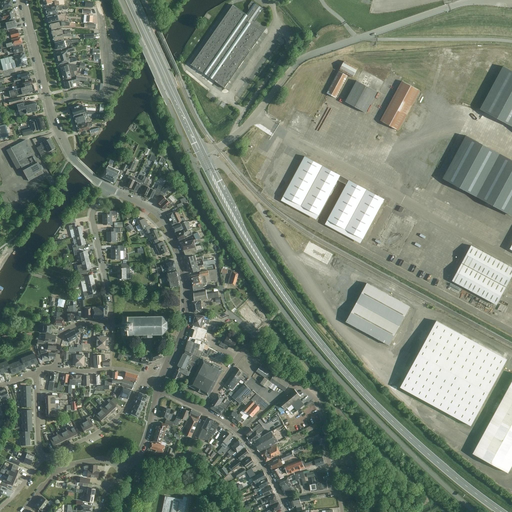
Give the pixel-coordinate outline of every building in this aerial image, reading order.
[(0,10),(12,7),(10,0),(2,2),(0,4),(0,10)] [(265,8),(254,0),(253,0),(249,5),(250,10),(248,13),(236,5),(194,65),(223,86),(263,30),(252,23),(255,19),(257,20),(265,8)] [(59,5),(55,6),(55,7),(45,9),(47,16),(58,14),(58,12),(62,11),(61,9),(62,8),(62,7),(59,7),(59,5)] [(0,14),(0,15),(1,18),(1,20),(6,19),(7,22),(15,20),(13,9),(5,11),(5,13),(0,14)] [(7,28),(0,30),(0,33),(1,33),(8,31),(7,29),(16,27),(17,25),(17,24),(15,23),(15,22),(15,23),(14,21),(5,23),(5,22),(0,23),(0,27),(6,26),(7,28)] [(8,31),(1,33),(2,36),(4,35),(4,36),(9,35),(10,39),(19,37),(19,36),(20,35),(19,33),(18,33),(18,30),(8,32),(8,31)] [(73,35),(71,35),(62,35),(53,37),(52,37),(54,43),(64,40),(63,37),(67,37),(73,37),(73,35)] [(1,49),(5,48),(20,44),(19,43),(20,42),(20,41),(20,39),(19,38),(11,40),(11,43),(0,45),(1,49)] [(78,43),(78,40),(74,40),(65,41),(55,43),(55,45),(55,47),(55,49),(56,50),(66,47),(66,43),(70,43),(78,43)] [(22,47),(21,45),(3,50),(4,53),(7,52),(13,51),(14,54),(23,51),(23,50),(23,49),(23,46),(22,47)] [(58,60),(68,57),(67,53),(75,51),(74,48),(66,50),(67,51),(57,54),(58,60)] [(25,58),(24,53),(14,56),(8,58),(8,56),(4,57),(4,59),(0,60),(1,62),(0,62),(0,64),(2,65),(3,71),(17,67),(17,68),(27,65),(26,60),(26,58),(25,58)] [(357,68),(344,61),(339,70),(353,77),(357,68)] [(72,65),(70,64),(66,65),(66,66),(60,67),(63,80),(75,77),(72,65)] [(480,110),(511,126),(511,71),(504,66),(480,110)] [(339,71),(327,93),(336,97),(348,75),(339,71)] [(22,79),(22,80),(30,78),(30,76),(29,75),(30,75),(30,73),(29,73),(29,72),(20,75),(21,77),(13,79),(14,83),(21,81),(21,79),(22,79)] [(30,79),(22,81),(23,84),(16,86),(17,89),(23,87),(32,85),(32,83),(32,82),(32,80),(31,80),(30,79)] [(79,83),(78,80),(76,80),(64,82),(66,90),(74,88),(73,82),(74,82),(75,84),(79,83)] [(378,92),(357,80),(345,102),(366,113),(378,92)] [(420,91),(402,81),(380,121),(398,130),(420,91)] [(11,98),(35,91),(33,85),(32,85),(23,87),(17,89),(9,91),(11,98)] [(21,103),(17,104),(20,115),(27,114),(38,111),(38,110),(39,109),(39,107),(37,107),(36,102),(25,105),(24,102),(21,103)] [(84,108),(83,105),(71,109),(72,112),(72,113),(73,114),(73,115),(74,116),(85,112),(85,114),(95,114),(95,111),(95,108),(86,107),(84,108)] [(85,123),(83,115),(73,118),(76,126),(85,123)] [(42,118),(30,121),(33,132),(39,130),(39,131),(45,129),(42,118)] [(88,123),(77,127),(79,133),(89,129),(90,129),(88,126),(92,125),(92,123),(88,123)] [(9,137),(5,124),(0,125),(0,135),(1,139),(9,137)] [(443,179),(511,215),(511,212),(511,160),(466,136),(443,179)] [(55,149),(49,139),(44,142),(40,144),(41,146),(36,148),(41,156),(45,154),(42,148),(46,146),(49,152),(55,149)] [(44,173),(38,163),(25,140),(6,150),(16,169),(17,169),(16,168),(21,166),(23,171),(27,178),(29,181),(44,173)] [(305,156),(283,196),(319,215),(338,180),(341,176),(305,156)] [(109,180),(115,168),(109,166),(108,169),(107,169),(103,177),(109,180)] [(115,183),(119,174),(121,171),(115,168),(109,180),(111,181),(111,183),(113,184),(115,183)] [(145,183),(147,179),(147,178),(142,175),(141,179),(143,180),(142,181),(138,179),(132,191),(137,193),(139,187),(142,189),(145,183)] [(132,177),(129,176),(124,187),(132,191),(138,179),(132,176),(132,177)] [(346,184),(327,220),(363,239),(385,199),(341,176),(338,180),(346,184)] [(147,198),(152,189),(149,187),(149,186),(147,185),(150,180),(147,179),(145,183),(142,189),(145,190),(143,194),(146,195),(145,197),(147,198)] [(158,196),(162,191),(155,188),(154,190),(152,189),(147,198),(149,199),(150,197),(153,199),(155,195),(158,196)] [(160,207),(167,200),(165,197),(166,196),(162,191),(158,196),(161,199),(158,202),(160,204),(158,205),(160,207)] [(170,209),(175,205),(169,198),(167,200),(160,207),(162,209),(163,207),(165,210),(168,207),(170,209)] [(118,215),(117,211),(109,211),(109,215),(103,215),(104,225),(112,225),(112,215),(118,215)] [(183,212),(179,214),(177,211),(168,215),(172,225),(178,223),(178,224),(185,221),(184,219),(181,220),(180,217),(184,215),(183,212)] [(141,234),(151,229),(149,226),(149,227),(145,219),(138,222),(142,230),(139,231),(141,234)] [(191,229),(188,222),(186,222),(181,224),(181,223),(173,227),(176,233),(184,229),(184,231),(187,230),(187,231),(191,229)] [(75,237),(83,235),(81,227),(77,228),(76,224),(69,226),(70,230),(74,229),(75,237)] [(126,228),(130,232),(134,229),(130,224),(126,228)] [(107,232),(108,242),(116,242),(116,233),(121,233),(121,229),(113,229),(113,232),(107,232)] [(153,241),(158,239),(160,238),(156,230),(152,232),(151,229),(141,234),(142,237),(149,233),(153,241)] [(192,234),(191,231),(186,233),(185,231),(177,235),(179,240),(180,241),(184,239),(185,239),(186,238),(187,237),(187,236),(192,234)] [(83,244),(85,244),(83,235),(75,237),(73,238),(74,245),(72,245),(73,250),(83,248),(83,244)] [(158,239),(153,241),(151,242),(154,247),(156,246),(160,255),(168,252),(164,242),(160,244),(158,239)] [(328,265),(334,253),(305,239),(299,251),(328,265)] [(196,247),(195,243),(197,243),(197,242),(204,242),(204,240),(192,240),(188,241),(181,243),(187,257),(189,256),(198,254),(198,253),(204,252),(202,246),(196,247)] [(112,250),(112,260),(121,259),(124,259),(123,255),(121,255),(121,250),(125,250),(125,246),(117,246),(117,250),(112,250)] [(511,267),(472,246),(464,260),(452,281),(497,305),(511,275),(511,267)] [(81,261),(89,259),(87,251),(84,251),(83,248),(73,250),(74,255),(79,254),(81,261)] [(79,274),(87,272),(86,269),(91,268),(89,259),(81,261),(83,269),(78,270),(79,274)] [(203,262),(208,260),(208,259),(204,259),(188,263),(190,268),(203,265),(204,265),(203,262)] [(177,269),(175,261),(164,265),(163,262),(155,264),(157,268),(159,268),(159,269),(163,268),(163,267),(164,266),(166,272),(177,269)] [(118,269),(119,279),(127,279),(126,269),(130,269),(130,264),(122,264),(122,269),(118,269)] [(203,265),(190,268),(191,273),(201,271),(201,268),(204,267),(203,265)] [(181,286),(179,278),(177,271),(167,273),(168,277),(160,279),(161,284),(170,282),(171,288),(181,286)] [(193,286),(197,285),(206,283),(210,282),(208,271),(200,273),(200,275),(192,277),(193,286)] [(239,273),(232,271),(228,284),(235,286),(239,273)] [(86,286),(94,284),(92,275),(88,276),(87,272),(79,274),(80,281),(85,280),(86,286)] [(206,283),(197,285),(193,286),(194,291),(206,289),(205,286),(207,285),(211,284),(210,282),(206,283)] [(78,301),(84,299),(93,297),(92,294),(97,293),(94,284),(86,286),(87,291),(83,292),(84,296),(77,297),(78,301)] [(347,322),(390,345),(410,307),(368,284),(347,322)] [(219,292),(207,294),(206,290),(194,292),(195,301),(212,299),(219,297),(219,292)] [(194,313),(203,312),(201,301),(192,302),(194,313)] [(246,305),(238,312),(246,322),(248,321),(255,329),(261,323),(246,305)] [(107,319),(107,306),(100,306),(98,306),(98,307),(98,318),(100,318),(100,319),(107,319)] [(85,319),(98,318),(98,307),(85,307),(85,319)] [(53,325),(64,326),(65,318),(62,318),(62,313),(57,312),(57,317),(54,317),(53,325)] [(207,331),(208,329),(210,318),(204,317),(205,316),(195,315),(193,324),(195,325),(197,326),(207,331)] [(168,322),(163,316),(153,317),(153,316),(151,316),(152,317),(145,317),(145,316),(144,316),(144,317),(129,317),(129,322),(127,322),(127,329),(129,329),(129,335),(144,335),(144,337),(153,337),(153,335),(164,334),(168,329),(168,322)] [(507,360),(437,321),(401,387),(471,426),(507,360)] [(207,331),(197,326),(195,325),(190,341),(189,341),(185,350),(186,351),(193,354),(199,358),(206,344),(203,343),(207,331)] [(77,336),(80,334),(78,329),(74,331),(65,335),(69,342),(77,338),(77,337),(77,336)] [(237,342),(227,337),(225,341),(223,340),(219,346),(225,349),(227,345),(233,349),(237,342)] [(163,357),(160,351),(152,355),(152,362),(163,357)] [(192,373),(199,358),(193,354),(186,351),(185,354),(184,354),(178,366),(180,367),(192,373)] [(28,356),(31,365),(36,363),(36,364),(38,364),(34,352),(30,353),(31,355),(28,356)] [(32,366),(31,365),(28,356),(27,355),(24,356),(25,357),(21,359),(25,368),(29,366),(29,367),(32,366)] [(102,368),(102,367),(110,367),(109,361),(105,361),(105,355),(101,355),(93,356),(94,368),(102,368)] [(134,355),(132,361),(142,364),(149,364),(148,357),(140,357),(134,355)] [(26,370),(25,368),(21,359),(18,360),(19,361),(15,363),(19,372),(23,370),(23,371),(26,370)] [(223,370),(203,359),(189,386),(197,390),(196,391),(201,393),(202,393),(209,397),(223,370)] [(11,371),(8,365),(6,360),(3,361),(4,362),(0,364),(4,373),(8,371),(9,372),(11,371)] [(19,372),(15,363),(15,361),(11,362),(12,364),(8,365),(11,371),(12,374),(16,372),(17,373),(19,373),(19,372)] [(265,377),(270,372),(260,366),(256,371),(265,377)] [(190,377),(192,373),(180,367),(179,371),(177,370),(173,378),(179,381),(183,373),(190,377)] [(233,374),(241,380),(244,375),(248,378),(249,376),(237,368),(233,374)] [(57,382),(59,373),(51,372),(48,390),(56,391),(56,388),(53,387),(54,382),(57,382)] [(135,382),(138,376),(126,372),(124,380),(135,382)] [(285,391),(289,385),(270,372),(265,377),(285,391)] [(233,391),(238,383),(241,380),(233,374),(225,386),(233,391)] [(100,379),(99,375),(93,375),(93,384),(100,384),(107,384),(107,379),(100,379)] [(83,381),(81,381),(81,376),(76,376),(75,383),(75,385),(78,385),(78,388),(83,388),(83,382),(83,381)] [(274,391),(277,386),(265,378),(261,384),(268,389),(269,387),(274,391)] [(122,380),(112,379),(109,379),(108,385),(112,385),(112,383),(119,384),(119,382),(122,382),(121,385),(132,389),(135,382),(124,380),(123,379),(122,380)] [(511,466),(511,382),(473,454),(508,473),(511,466)] [(252,391),(245,385),(233,397),(240,403),(242,402),(247,406),(243,410),(247,414),(247,413),(253,417),(260,408),(263,411),(269,405),(253,390),(252,391)] [(122,389),(121,389),(116,386),(115,389),(129,395),(130,393),(131,391),(131,390),(123,387),(122,389)] [(128,397),(129,395),(115,389),(114,391),(119,393),(120,393),(119,396),(127,399),(127,398),(128,397)] [(294,389),(279,402),(285,410),(287,408),(290,412),(294,408),(297,411),(305,405),(299,398),(300,397),(301,397),(294,389)] [(137,399),(144,402),(146,397),(146,395),(139,393),(137,399)] [(224,399),(224,398),(218,394),(214,400),(221,404),(222,401),(225,403),(227,400),(225,398),(224,399)] [(113,412),(117,408),(109,399),(107,400),(109,403),(107,405),(113,412)] [(142,407),(144,402),(137,399),(134,404),(142,407)] [(228,406),(230,402),(227,400),(225,403),(222,401),(221,404),(214,400),(209,408),(215,411),(220,404),(223,406),(224,404),(228,406)] [(103,404),(102,405),(101,406),(110,415),(113,412),(107,405),(105,407),(103,404)] [(140,412),(142,407),(134,404),(132,409),(140,412)] [(226,408),(228,406),(224,404),(223,406),(220,404),(215,411),(221,415),(226,409),(225,409),(226,408)] [(106,419),(110,415),(101,406),(99,408),(101,410),(99,412),(106,419)] [(171,409),(164,407),(161,417),(168,419),(171,409)] [(138,417),(140,412),(132,409),(130,414),(138,417)] [(175,420),(175,421),(179,423),(180,422),(181,422),(182,419),(186,420),(190,412),(184,409),(181,416),(178,414),(175,420)] [(197,425),(202,414),(192,410),(190,416),(191,416),(189,421),(197,425)] [(240,413),(238,415),(234,411),(228,417),(237,425),(242,419),(241,418),(243,416),(240,413)] [(106,419),(99,412),(97,414),(95,412),(93,413),(102,422),(106,419)] [(3,418),(8,422),(11,418),(6,414),(3,418)] [(89,430),(94,428),(88,417),(86,418),(87,421),(85,422),(89,430)] [(202,428),(198,438),(204,441),(205,439),(209,441),(211,438),(212,438),(213,438),(214,436),(214,435),(213,435),(218,427),(220,424),(214,420),(208,417),(206,421),(202,428)] [(197,425),(189,421),(187,420),(181,433),(192,437),(197,425)] [(89,430),(85,422),(82,423),(81,421),(78,422),(84,433),(89,430)] [(168,429),(169,425),(162,423),(161,426),(158,425),(156,431),(165,434),(169,435),(170,432),(166,431),(166,428),(168,429)] [(261,427),(259,424),(252,430),(250,428),(245,432),(245,433),(245,434),(247,435),(248,437),(249,435),(250,436),(258,429),(261,427)] [(67,427),(73,438),(78,436),(74,427),(71,429),(70,426),(67,427)] [(248,437),(247,438),(252,443),(261,437),(258,434),(261,432),(262,431),(264,429),(262,426),(256,431),(248,437)] [(68,441),(73,438),(67,427),(65,428),(67,431),(64,432),(68,441)] [(68,441),(64,432),(61,433),(60,431),(58,432),(63,443),(68,441)] [(164,436),(165,434),(156,431),(154,437),(170,441),(171,438),(164,436)] [(259,452),(260,452),(265,449),(278,441),(271,431),(263,436),(252,443),(259,452)] [(59,445),(63,443),(58,432),(56,433),(57,435),(54,436),(59,445)] [(225,449),(227,446),(230,444),(227,442),(232,436),(227,432),(221,439),(224,442),(221,445),(225,449)] [(59,445),(54,436),(52,438),(51,435),(48,436),(54,447),(59,445)] [(230,454),(241,444),(238,440),(235,443),(233,444),(232,446),(234,448),(233,449),(233,448),(228,452),(230,454)] [(156,452),(163,454),(166,446),(156,443),(156,444),(153,443),(151,449),(157,450),(156,452)] [(241,450),(245,447),(241,444),(230,454),(226,457),(228,459),(236,452),(235,452),(236,451),(238,453),(241,450)] [(266,462),(272,459),(272,458),(279,455),(279,456),(281,455),(281,456),(286,453),(284,450),(279,452),(276,445),(271,447),(272,449),(267,451),(267,450),(261,453),(261,454),(262,455),(262,456),(263,457),(264,457),(266,462)] [(241,460),(249,453),(246,449),(235,457),(236,459),(237,459),(238,459),(239,458),(241,460)] [(281,462),(294,456),(292,451),(281,456),(281,457),(268,463),(272,470),(283,465),(281,462)] [(30,465),(32,460),(18,455),(17,457),(24,460),(23,462),(30,465)] [(246,466),(247,468),(254,462),(251,457),(244,463),(243,462),(241,463),(243,466),(245,466),(246,466)] [(288,474),(313,464),(315,465),(316,464),(317,466),(319,465),(325,464),(323,458),(305,463),(302,460),(285,467),(287,472),(288,474)] [(239,460),(231,466),(234,469),(241,463),(239,460)] [(98,465),(90,465),(90,466),(86,465),(84,466),(84,470),(88,470),(87,478),(92,478),(92,477),(97,478),(98,472),(97,472),(98,465)] [(340,467),(342,477),(363,473),(362,466),(347,468),(346,466),(340,467)] [(224,467),(220,470),(225,476),(229,473),(224,467)] [(282,474),(287,472),(285,467),(282,468),(282,467),(273,471),(278,480),(284,477),(282,474)] [(7,471),(19,476),(21,471),(12,468),(11,470),(8,469),(7,471)] [(236,478),(240,476),(246,471),(244,468),(234,475),(236,478)] [(247,472),(250,478),(255,475),(252,468),(247,472)] [(17,481),(19,476),(7,471),(6,474),(9,475),(8,477),(17,481)] [(252,486),(257,483),(267,478),(263,472),(252,479),(254,482),(254,483),(250,484),(251,486),(252,486)] [(302,480),(306,479),(304,472),(294,475),(296,480),(302,478),(302,480)] [(324,481),(323,480),(323,477),(326,476),(325,472),(320,473),(322,490),(328,489),(327,481),(324,481)] [(290,482),(289,479),(291,478),(290,476),(279,481),(281,487),(290,482)] [(14,486),(17,481),(8,477),(7,480),(4,479),(3,481),(14,486)] [(256,489),(254,490),(256,493),(258,492),(262,491),(265,489),(264,487),(270,483),(267,478),(257,483),(259,488),(256,489)] [(294,483),(296,482),(295,480),(290,482),(281,487),(283,491),(293,487),(292,486),(291,484),(293,483),(294,483)] [(287,496),(298,491),(295,485),(293,486),(292,486),(293,487),(283,491),(285,495),(287,496)] [(263,494),(256,497),(254,498),(255,501),(257,500),(257,501),(261,499),(265,498),(265,496),(274,492),(271,486),(265,489),(262,491),(263,494)] [(94,496),(95,489),(88,488),(87,493),(84,492),(84,494),(94,496)] [(93,503),(94,496),(84,494),(83,496),(87,497),(86,502),(93,503)] [(265,498),(261,499),(263,504),(273,499),(273,498),(276,497),(277,496),(275,495),(275,494),(265,498)] [(166,496),(162,511),(186,511),(190,498),(184,496),(183,499),(166,496)] [(310,501),(310,496),(295,498),(288,500),(291,509),(297,507),(297,511),(305,510),(304,505),(301,505),(300,502),(310,501)] [(49,507),(51,504),(48,502),(49,501),(42,497),(39,501),(45,506),(47,504),(49,507)] [(271,505),(279,502),(278,501),(278,499),(277,499),(276,497),(273,498),(273,499),(263,504),(258,506),(254,508),(256,511),(259,510),(260,511),(263,509),(262,507),(269,504),(269,503),(270,502),(271,505)] [(45,506),(39,501),(35,506),(43,511),(46,511),(49,509),(45,506)] [(273,511),(282,508),(281,507),(281,505),(280,505),(279,503),(271,506),(272,509),(271,509),(271,510),(267,511),(264,511),(272,511),(274,511),(273,511)]
